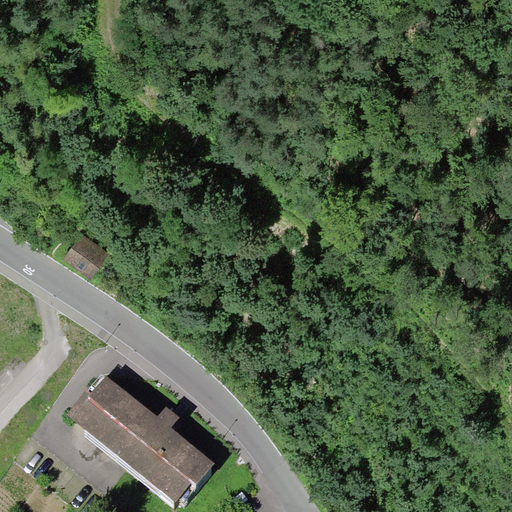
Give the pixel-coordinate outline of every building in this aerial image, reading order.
[(107,253),(80,235),(64,258),(91,277),(107,253)] [(101,374),(87,389),(91,393),(105,377),(101,374)] [(158,416),(106,375),(105,377),(91,393),(87,389),(67,414),(175,502),(178,498),(193,481),(197,485),(215,463),(170,427),(158,416)] [(179,417),(166,406),(158,416),(170,427),(179,417)] [(183,503),(197,485),(193,481),(178,498),(183,503)]
